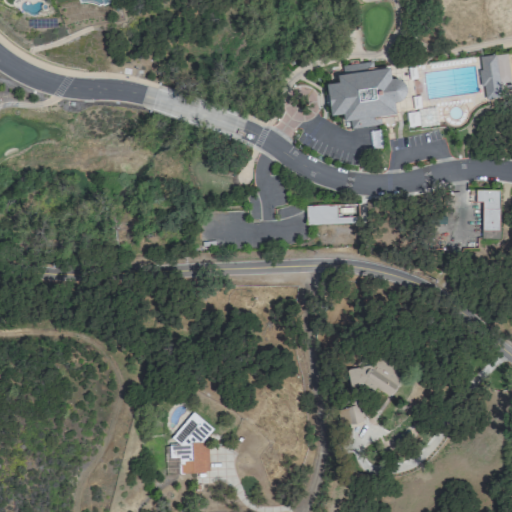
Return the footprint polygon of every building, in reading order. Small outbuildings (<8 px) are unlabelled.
[(479,57),(481,70),(485,99),(501,97),(500,84),(510,82),(506,54),(479,57)] [(326,85),(336,83),(336,76),(341,74),(342,66),(372,62),(374,68),(374,70),(389,69),(390,79),(395,79),(403,81),(407,90),(405,97),(401,102),(395,103),(395,114),(380,117),(381,126),(350,130),(349,122),(343,121),(342,116),(330,116),(326,85)] [(499,240),(499,191),(475,190),(475,202),(482,203),(481,239),(499,240)] [(305,206),(358,204),(359,223),(309,225),(305,217),(305,206)] [(205,473),(203,442),(213,429),(191,413),(174,436),(174,446),(169,446),(170,459),(178,459),(179,475),(205,473)]
